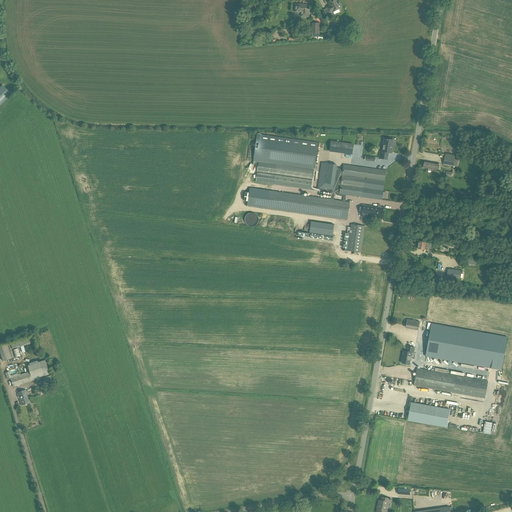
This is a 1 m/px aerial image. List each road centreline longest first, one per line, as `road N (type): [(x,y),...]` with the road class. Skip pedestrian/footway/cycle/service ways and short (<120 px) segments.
road 1 (tertiary): [(352,496),(442,0)]
road 2 (unknown): [(371,399),(413,386),(479,406),(489,392)]
road 3 (unclassified): [(225,511),(352,496)]
